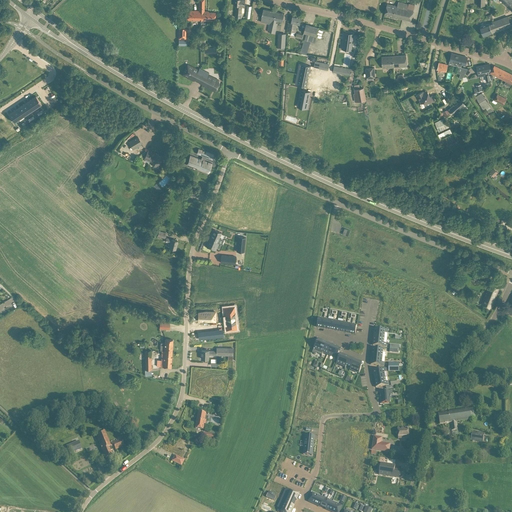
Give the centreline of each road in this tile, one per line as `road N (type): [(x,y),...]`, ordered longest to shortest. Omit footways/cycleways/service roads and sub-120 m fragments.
road 1 (secondary): [(511,255),(275,156),(69,41)]
road 2 (unclassified): [(511,272),(230,151)]
road 3 (unclassified): [(75,511),(166,429),(181,385),(185,330)]
road 4 (unclassified): [(185,330),(193,244),(230,151)]
road 5 (unclassified): [(230,151),(86,71)]
road 6 (residential): [(427,412),(511,279)]
road 7 (residential): [(298,511),(316,469),(323,416),(376,414)]
